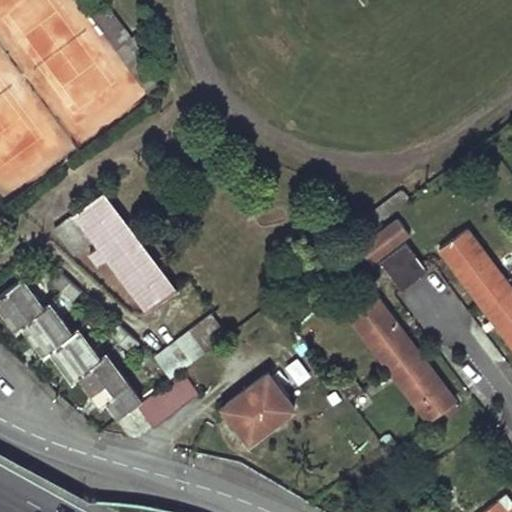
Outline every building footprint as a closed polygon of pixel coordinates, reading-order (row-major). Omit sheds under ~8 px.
[(109,0),(107,0),(93,11),(127,57),(138,50),(141,47),(135,39),(140,36),(135,31),(133,32),(109,0)] [(138,50),(127,57),(152,89),(161,82),(138,50)] [(391,190),(339,231),(346,240),(398,200),(391,190)] [(98,193),(53,228),(72,253),(91,239),(96,247),(87,253),(96,263),(104,257),(145,311),(171,291),(98,193)] [(400,221),(363,247),(372,260),(410,234),(400,221)] [(511,289),(466,230),(442,249),(511,340),(511,289)] [(408,243),(383,262),(403,287),(427,269),(408,243)] [(70,279),(58,269),(47,279),(59,291),(70,279)] [(20,276),(0,293),(0,304),(7,314),(10,312),(21,324),(22,323),(44,306),(20,276)] [(70,279),(59,291),(70,303),(81,291),(70,279)] [(378,298),(353,317),(431,418),(446,407),(455,400),(456,399),(378,298)] [(74,331),(50,301),(44,306),(22,323),(36,341),(40,338),(49,350),(51,348),(74,331)] [(212,312),(157,357),(172,374),(181,367),(200,353),(228,331),(212,312)] [(119,319),(108,330),(118,340),(130,329),(119,319)] [(74,331),(51,348),(64,364),(68,361),(78,373),(100,355),(78,328),(74,331)] [(130,329),(118,340),(128,351),(138,341),(140,339),(130,329)] [(108,394),(126,380),(104,353),(100,355),(78,373),(91,388),(94,386),(104,398),(108,394)] [(217,376),(200,353),(181,367),(184,370),(199,390),(217,376)] [(184,370),(139,404),(154,426),(200,391),(199,390),(184,370)] [(266,373),(223,406),(249,440),(292,407),(266,373)] [(351,376),(337,387),(356,413),(371,403),(351,376)] [(126,380),(108,394),(123,412),(140,398),(126,380)] [(460,406),(455,400),(446,407),(451,414),(460,406)] [(511,511),(511,498),(486,463),(432,504),(438,511),(448,511),(457,506),(462,511),(511,511)]
